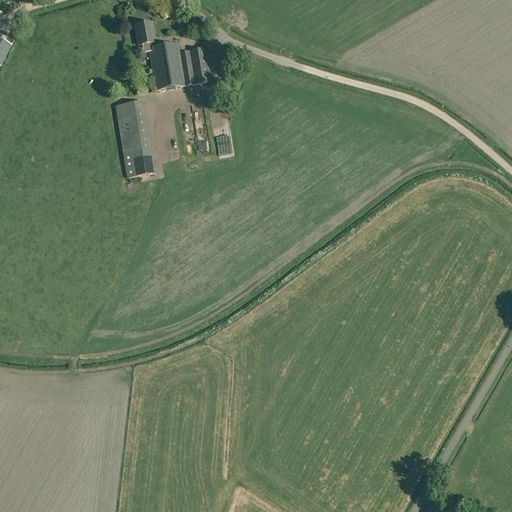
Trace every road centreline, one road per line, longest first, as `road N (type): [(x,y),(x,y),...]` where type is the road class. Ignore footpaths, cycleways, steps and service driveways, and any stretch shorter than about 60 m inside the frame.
road 1 (track): [(224,41),(419,103),(511,171)]
road 2 (unclassified): [(415,511),(511,345)]
